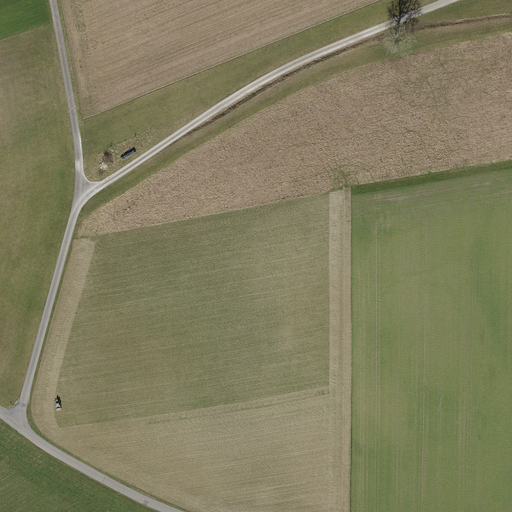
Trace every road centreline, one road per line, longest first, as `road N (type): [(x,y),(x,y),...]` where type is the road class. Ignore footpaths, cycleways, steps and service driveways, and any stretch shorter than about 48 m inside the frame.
road 1 (track): [(451,0),(246,89),(81,194),(18,423)]
road 2 (track): [(0,409),(84,467),(177,511)]
road 3 (track): [(81,194),(52,0)]
